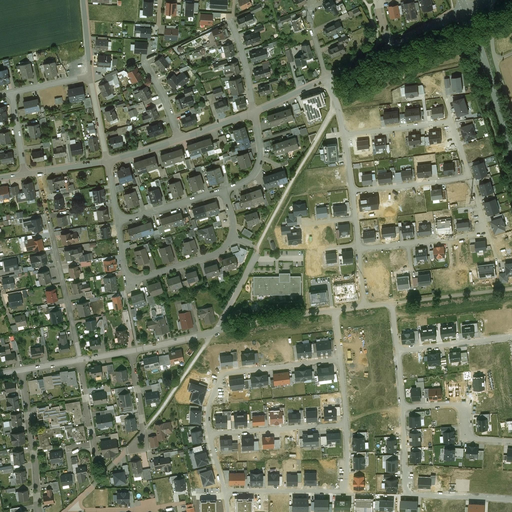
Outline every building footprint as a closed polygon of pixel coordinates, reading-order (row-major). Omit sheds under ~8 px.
[(227,1),(214,0),(210,0),(210,7),(214,7),(214,9),(225,10),(225,8),(227,8),(227,1)] [(248,0),(241,0),(238,1),(242,9),(251,5),(248,0)] [(331,0),(323,4),(327,12),(330,10),(336,7),(335,6),(331,0)] [(430,0),(423,0),(422,0),(423,6),(422,7),(423,11),(424,10),(424,11),(433,9),(430,0)] [(185,1),(184,7),(186,7),(185,15),(193,16),(193,11),(193,3),(191,3),(192,2),(185,1)] [(153,2),(144,2),(143,14),(152,15),(153,2)] [(175,4),(172,3),(167,3),(166,14),(170,15),(171,15),(175,15),(175,13),(176,4),(175,4)] [(336,7),(330,10),(331,10),(334,15),(345,9),(342,3),(335,6),(336,7)] [(413,3),(405,4),(408,19),(416,17),(415,10),(414,4),(413,3)] [(259,5),(250,10),(251,14),(261,9),(259,5)] [(392,6),(389,7),(391,18),(400,17),(400,15),(399,10),(398,6),(393,7),(392,6)] [(212,15),(201,15),(200,24),(212,24),(212,19),(212,15)] [(246,16),(237,19),(240,27),(249,24),(253,22),(251,15),(247,17),(246,16)] [(300,19),(292,22),(295,31),(303,28),(300,19)] [(339,22),(333,24),(337,32),(343,29),(339,22)] [(221,29),(218,30),(217,28),(212,31),(215,41),(218,40),(229,37),(229,35),(228,33),(227,32),(226,28),(226,27),(225,24),(220,27),(221,29)] [(333,24),(324,29),(328,36),(337,32),(333,24)] [(141,28),(140,28),(139,33),(140,33),(140,37),(151,37),(151,28),(147,28),(141,28)] [(166,29),(165,29),(165,38),(165,39),(177,40),(177,30),(175,30),(172,29),(171,29),(171,30),(166,29)] [(252,34),(243,36),(246,45),(256,41),(254,38),(258,36),(257,32),(255,32),(252,33),(252,34)] [(98,41),(97,40),(96,49),(107,50),(108,41),(106,41),(98,41)] [(147,43),(135,42),(135,53),(146,53),(147,43)] [(223,46),(225,52),(226,56),(226,57),(234,55),(232,44),(223,46)] [(309,44),(301,46),(303,51),(302,51),(303,54),(305,63),(306,62),(313,60),(312,57),(309,44)] [(337,46),(328,50),(332,58),(340,54),(340,55),(341,55),(341,54),(344,52),(345,53),(343,47),(338,49),(337,46)] [(258,51),(249,53),(251,62),(261,59),(259,52),(258,51)] [(305,63),(303,54),(298,56),(299,58),(295,59),(297,67),(306,64),(306,62),(305,63)] [(111,57),(98,56),(98,66),(106,66),(110,67),(111,57)] [(162,56),(158,59),(155,62),(157,65),(162,71),(166,68),(166,67),(169,65),(162,56)] [(286,57),(279,59),(281,65),(286,64),(286,63),(288,63),(286,57)] [(54,62),(44,64),(47,76),(57,74),(54,62)] [(224,71),(225,76),(233,74),(233,75),(234,75),(233,74),(240,73),(237,62),(229,64),(230,70),(224,71)] [(30,63),(20,65),(23,78),(33,76),(30,63)] [(62,65),(56,66),(58,74),(66,72),(65,69),(62,65)] [(136,68),(132,71),(131,70),(127,73),(131,79),(133,82),(132,83),(141,78),(138,71),(137,72),(136,69),(137,68),(136,68)] [(263,68),(253,71),(255,79),(265,76),(263,68)] [(7,69),(0,70),(0,83),(9,81),(7,69)] [(183,72),(176,78),(179,82),(181,85),(189,79),(183,72)] [(173,75),(167,80),(169,83),(170,83),(173,88),(177,85),(176,84),(179,82),(176,78),(173,75)] [(461,77),(452,78),(453,90),(456,89),(456,92),(463,92),(461,77)] [(240,78),(229,81),(230,88),(242,85),(240,78)] [(107,82),(99,86),(103,96),(105,96),(107,99),(113,96),(112,93),(113,92),(112,89),(114,89),(112,85),(109,86),(107,82)] [(202,84),(192,87),(194,93),(198,92),(196,88),(203,86),(202,84)] [(242,85),(230,88),(232,94),(243,92),(242,85)] [(268,85),(258,87),(260,96),(270,93),(268,85)] [(146,86),(139,90),(138,90),(140,95),(143,101),(151,96),(146,86)] [(417,86),(405,87),(406,97),(418,96),(418,95),(417,86)] [(82,87),(68,90),(70,102),(84,99),(82,87)] [(190,87),(183,90),(186,96),(193,94),(190,87)] [(221,88),(212,91),(214,96),(223,94),(221,88)] [(321,92),(300,99),(307,120),(321,115),(318,107),(325,104),(321,92)] [(190,96),(185,98),(187,105),(193,103),(190,96)] [(184,97),(175,100),(177,104),(177,103),(179,109),(187,106),(187,105),(185,98),(184,97)] [(90,98),(83,100),(85,108),(92,106),(90,98)] [(237,100),(235,100),(237,109),(246,106),(244,98),(243,98),(237,100)] [(455,109),(466,105),(464,98),(453,101),(455,109)] [(37,99),(23,102),(25,108),(26,113),(33,111),(32,110),(37,109),(38,111),(37,111),(38,113),(41,112),(40,108),(39,108),(37,99)] [(225,100),(214,104),(217,112),(228,108),(225,100)] [(466,105),(455,109),(458,117),(469,113),(466,105)] [(155,107),(146,110),(146,111),(147,110),(149,116),(148,116),(149,120),(158,117),(155,107)] [(433,116),(434,118),(443,117),(442,107),(432,109),(432,110),(433,116)] [(25,108),(18,110),(19,117),(27,116),(26,113),(25,108)] [(113,108),(105,112),(109,121),(117,118),(113,108)] [(413,109),(414,120),(421,119),(419,108),(413,109)] [(290,109),(267,116),(270,126),(293,119),(290,109)] [(414,120),(413,109),(406,110),(407,121),(414,120)] [(392,123),(391,112),(384,112),(386,123),(392,123)] [(192,115),(186,117),(185,115),(181,116),(181,119),(184,127),(195,123),(197,122),(195,123),(192,115),(194,115),(194,114),(192,115)] [(160,123),(151,126),(151,127),(154,135),(163,132),(160,123)] [(38,124),(29,125),(31,137),(40,136),(38,124)] [(466,126),(461,128),(465,141),(476,137),(472,124),(466,126)] [(132,125),(117,128),(118,135),(128,133),(127,131),(133,129),(132,125)] [(244,127),(233,130),(236,140),(247,136),(244,127)] [(298,127),(291,129),(293,136),(300,134),(299,130),(298,127)] [(440,131),(429,133),(430,137),(431,144),(441,143),(440,131)] [(8,132),(4,133),(4,132),(0,132),(0,141),(0,143),(10,142),(10,136),(9,136),(8,132)] [(420,134),(409,135),(410,145),(421,144),(420,137),(420,134)] [(225,135),(218,137),(219,141),(220,145),(227,143),(225,135)] [(121,136),(110,139),(112,148),(123,145),(121,136)] [(250,146),(247,136),(236,140),(238,145),(239,149),(250,146)] [(96,137),(88,139),(91,151),(98,149),(96,137)] [(210,138),(197,143),(200,152),(213,148),(210,138)] [(295,138),(283,141),(286,151),(298,148),(295,138)] [(385,138),(375,139),(375,146),(376,151),(386,150),(386,145),(385,138)] [(52,143),(53,148),(54,158),(59,157),(59,156),(65,155),(66,155),(64,146),(58,147),(58,146),(61,146),(61,145),(63,145),(62,141),(52,143)] [(283,141),(272,145),(275,154),(275,155),(275,154),(282,152),(282,153),(286,151),(283,141)] [(197,143),(187,146),(190,155),(200,152),(197,143)] [(81,144),(70,145),(72,154),(82,152),(81,144)] [(336,144),(323,146),(325,162),(338,160),(337,151),(336,144)] [(181,149),(171,152),(174,162),(185,159),(181,149)] [(42,151),(32,153),(33,162),(44,160),(42,151)] [(4,154),(0,154),(1,163),(2,163),(7,162),(14,161),(12,152),(4,154)] [(171,152),(160,156),(164,166),(170,164),(170,165),(175,164),(174,162),(171,152)] [(239,156),(237,156),(237,157),(241,168),(251,165),(248,157),(252,156),(251,152),(239,156)] [(154,157),(144,160),(147,170),(151,169),(158,167),(154,157)] [(223,159),(214,161),(217,168),(218,167),(217,166),(221,164),(222,165),(224,164),(223,159)] [(144,160),(134,163),(137,174),(144,172),(143,171),(147,170),(144,160)] [(474,172),(486,168),(484,162),(480,163),(474,165),(472,166),(474,172)] [(453,163),(444,164),(445,175),(455,173),(454,167),(453,163)] [(430,165),(418,166),(419,177),(432,176),(432,174),(431,165),(430,165)] [(217,168),(207,171),(208,176),(210,184),(223,180),(220,172),(220,173),(218,168),(218,167),(217,168)] [(121,170),(117,171),(121,183),(132,179),(131,175),(129,168),(125,169),(121,170)] [(486,168),(474,172),(476,178),(483,176),(488,175),(488,174),(486,168)] [(402,179),(403,180),(412,179),(411,169),(406,169),(407,170),(401,171),(402,172),(402,179)] [(284,171),(274,174),(278,184),(287,181),(284,171)] [(391,173),(378,174),(379,183),(392,181),(391,173)] [(199,174),(189,178),(190,182),(191,182),(194,190),(203,187),(199,174)] [(274,174),(263,177),(266,188),(278,184),(274,174)] [(362,176),(363,185),(372,183),(371,174),(362,176)] [(48,180),(50,189),(58,187),(57,183),(64,182),(62,177),(56,178),(48,180)] [(179,181),(169,184),(173,197),(183,193),(179,181)] [(480,190),(492,187),(490,181),(483,183),(479,185),(480,189),(480,190)] [(18,186),(11,187),(12,194),(13,195),(16,195),(17,202),(35,198),(32,182),(23,184),(24,191),(19,192),(18,186)] [(122,184),(115,186),(116,192),(124,190),(122,184)] [(494,192),(492,187),(480,190),(481,192),(483,196),(487,194),(494,192)] [(158,188),(148,191),(149,195),(150,195),(152,203),(162,200),(158,188)] [(435,190),(431,190),(432,199),(442,198),(443,198),(442,191),(442,189),(438,189),(435,189),(435,190)] [(103,190),(93,191),(94,202),(103,201),(105,201),(104,197),(105,197),(104,193),(103,190)] [(260,190),(250,193),(253,204),(263,200),(264,200),(260,190)] [(135,193),(135,191),(134,192),(125,194),(126,199),(129,206),(128,206),(128,207),(138,203),(135,193)] [(250,193),(240,196),(242,201),(244,207),(253,204),(250,193)] [(62,198),(54,200),(55,204),(54,205),(55,209),(64,207),(62,198)] [(495,199),(484,202),(488,215),(499,212),(495,199)] [(242,201),(235,203),(237,209),(244,207),(242,201)] [(216,202),(211,204),(204,206),(207,215),(207,216),(218,212),(218,209),(217,209),(216,206),(217,206),(217,205),(216,205),(216,203),(216,202)] [(305,208),(305,204),(292,205),(293,213),(288,213),(289,218),(296,217),(296,216),(302,215),(307,215),(306,207),(305,208)] [(345,205),(333,207),(334,216),(346,214),(346,211),(345,205)] [(199,207),(196,208),(192,209),(195,219),(199,218),(207,215),(204,206),(199,207)] [(326,207),(316,208),(317,218),(327,216),(327,214),(326,207)] [(106,209),(97,211),(99,220),(108,218),(107,209),(106,209)] [(225,211),(218,213),(220,220),(227,218),(225,211)] [(256,212),(245,216),(248,227),(252,226),(251,224),(259,221),(256,212)] [(181,213),(171,216),(174,225),(184,222),(182,218),(181,213)] [(65,216),(57,218),(59,226),(67,224),(65,216)] [(171,216),(160,219),(162,225),(163,229),(164,229),(163,228),(169,226),(169,227),(174,225),(171,216)] [(297,225),(296,217),(289,218),(286,218),(287,226),(297,225)] [(491,221),(495,234),(506,230),(505,226),(504,221),(503,221),(502,218),(502,217),(495,220),(491,221)] [(40,219),(31,220),(32,225),(28,226),(29,230),(31,230),(32,232),(43,230),(40,219)] [(150,222),(139,226),(142,236),(153,232),(150,222)] [(468,222),(457,223),(458,231),(469,229),(468,222)] [(349,224),(338,226),(338,230),(339,235),(350,234),(349,224)] [(412,225),(402,226),(403,237),(414,236),(412,225)] [(422,226),(419,226),(420,235),(431,234),(430,225),(427,225),(422,225),(422,226)] [(139,226),(128,230),(131,239),(134,238),(142,236),(139,226)] [(202,229),(197,231),(199,237),(204,235),(206,243),(216,240),(211,226),(202,229)] [(281,235),(287,234),(287,233),(290,233),(290,226),(281,227),(281,235)] [(100,229),(102,238),(111,236),(109,227),(108,228),(100,229)] [(395,227),(382,228),(383,238),(396,237),(395,233),(395,227)] [(69,233),(61,235),(63,245),(71,243),(77,241),(76,237),(77,237),(76,234),(81,234),(80,228),(71,229),(72,234),(70,234),(69,233)] [(249,231),(244,228),(241,233),(246,236),(249,231)] [(288,245),(301,243),(300,232),(296,232),(296,231),(292,232),(290,233),(287,233),(287,234),(288,245)] [(374,231),(363,232),(364,242),(376,241),(374,231)] [(170,236),(165,238),(167,245),(173,243),(170,236)] [(41,239),(33,241),(32,239),(25,241),(26,246),(27,251),(34,249),(35,250),(43,248),(41,239)] [(193,240),(184,242),(186,249),(188,254),(187,254),(188,254),(197,251),(193,240)] [(485,241),(475,242),(475,244),(476,252),(487,250),(485,241)] [(169,246),(159,249),(164,262),(174,259),(169,246)] [(437,247),(433,248),(434,250),(435,258),(445,257),(444,246),(441,247),(441,246),(437,247)] [(65,251),(66,256),(81,251),(81,248),(65,251)] [(146,252),(145,249),(144,249),(135,252),(139,265),(149,261),(146,252)] [(238,249),(232,251),(234,256),(234,257),(240,255),(238,249)] [(426,249),(416,250),(417,257),(417,261),(428,260),(427,256),(426,249)] [(82,255),(81,251),(66,256),(67,261),(75,259),(75,256),(78,255),(79,256),(82,255)] [(351,251),(342,252),(342,256),(343,263),(353,262),(351,251)] [(45,254),(31,257),(33,266),(33,267),(33,266),(47,263),(45,254)] [(234,256),(222,260),(225,270),(237,266),(234,257),(234,256)] [(5,264),(3,264),(4,271),(14,269),(18,269),(18,267),(16,259),(4,261),(5,264)] [(113,260),(104,261),(105,270),(116,269),(115,265),(116,265),(116,262),(115,262),(114,259),(113,260)] [(216,264),(204,268),(207,277),(219,273),(216,264)] [(21,266),(18,267),(18,269),(14,269),(15,274),(18,274),(23,273),(21,266)] [(77,266),(69,268),(71,278),(79,276),(79,274),(80,274),(79,270),(78,270),(77,266)] [(48,271),(38,273),(40,284),(45,283),(51,282),(48,271)] [(196,271),(185,274),(187,280),(188,283),(198,280),(196,271)] [(279,276),(253,276),(253,295),(290,295),(301,295),(301,276),(290,276),(290,273),(279,273),(279,276)] [(508,282),(507,275),(507,276),(506,273),(499,274),(500,283),(508,282)] [(429,274),(418,275),(419,278),(419,283),(419,285),(430,284),(429,274)] [(108,277),(104,278),(106,291),(117,289),(115,276),(108,277)] [(179,276),(167,280),(171,289),(182,286),(181,282),(179,276)] [(9,278),(2,280),(4,288),(14,286),(13,279),(13,278),(9,278)] [(81,282),(72,284),(75,293),(83,291),(89,289),(88,284),(81,286),(81,282)] [(160,282),(155,283),(155,284),(148,286),(151,295),(153,294),(163,292),(160,282)] [(55,289),(46,291),(47,297),(46,297),(48,302),(57,300),(55,289)] [(326,290),(309,292),(310,302),(314,302),(315,304),(324,303),(324,301),(327,300),(326,290)] [(142,293),(131,296),(134,307),(146,303),(142,293)] [(151,295),(147,297),(149,305),(156,303),(153,294),(151,295)] [(20,295),(8,298),(10,307),(22,305),(20,295)] [(120,295),(112,297),(114,309),(122,307),(120,297),(120,295)] [(87,302),(77,304),(77,305),(80,316),(90,314),(90,313),(89,313),(88,308),(87,302)] [(202,309),(197,310),(199,318),(204,317),(205,323),(214,321),(211,307),(202,309)] [(154,310),(154,309),(153,309),(152,309),(152,310),(151,311),(151,313),(152,314),(152,315),(153,316),(154,317),(153,317),(152,318),(152,319),(153,320),(154,321),(164,318),(163,315),(156,317),(155,316),(156,315),(156,314),(156,313),(156,312),(155,310),(154,310)] [(56,311),(50,312),(50,313),(52,322),(62,320),(60,310),(56,311)] [(189,312),(179,314),(182,328),(184,328),(188,327),(192,326),(189,312)] [(24,315),(15,317),(16,321),(16,324),(17,326),(26,325),(24,315)] [(154,321),(147,322),(149,328),(155,327),(156,330),(154,331),(155,336),(160,335),(159,333),(167,331),(165,326),(164,318),(154,321)] [(95,321),(86,322),(87,329),(89,329),(89,333),(97,330),(98,329),(98,328),(98,327),(99,327),(104,326),(102,319),(99,320),(97,323),(97,324),(96,325),(95,321)] [(441,327),(442,338),(456,336),(455,325),(441,327)] [(473,325),(462,327),(463,337),(475,335),(474,332),(473,325)] [(421,330),(422,340),(436,339),(435,328),(421,330)] [(126,330),(116,331),(118,342),(127,340),(126,330)] [(413,332),(402,334),(403,344),(415,342),(414,340),(413,332)] [(60,335),(59,336),(60,344),(67,343),(66,335),(65,335),(60,335)] [(99,339),(89,340),(91,349),(100,347),(99,339)] [(322,342),(324,354),(331,353),(331,350),(329,341),(322,342)] [(322,342),(315,343),(316,343),(317,352),(317,355),(324,354),(322,342)] [(60,344),(59,344),(59,348),(60,348),(60,352),(64,351),(65,352),(69,351),(68,343),(67,343),(60,344)] [(303,344),(304,357),(311,356),(311,353),(310,344),(310,343),(303,344)] [(303,344),(296,345),(297,358),(304,357),(303,344)] [(9,346),(0,347),(0,354),(5,354),(4,352),(10,351),(9,346)] [(42,347),(31,349),(32,353),(33,353),(34,358),(38,357),(38,356),(43,355),(42,347)] [(181,350),(169,353),(170,359),(171,361),(174,360),(174,363),(179,362),(178,359),(183,358),(181,350)] [(10,351),(4,352),(5,354),(7,364),(16,362),(14,354),(11,354),(10,351)] [(453,352),(450,353),(451,362),(461,360),(460,353),(460,352),(457,352),(456,351),(453,352)] [(244,354),(241,354),(242,364),(254,363),(254,362),(253,353),(249,353),(249,352),(244,353),(244,354)] [(467,352),(460,353),(461,360),(462,360),(462,361),(468,361),(467,352)] [(439,353),(428,354),(429,365),(441,364),(440,358),(439,353)] [(163,355),(157,357),(159,365),(165,364),(163,355)] [(231,355),(220,356),(221,365),(232,364),(232,361),(231,355)] [(157,356),(143,359),(143,361),(145,369),(159,365),(157,357),(157,356)] [(100,365),(91,366),(91,368),(89,369),(89,373),(91,373),(92,377),(101,376),(101,377),(105,377),(104,372),(102,372),(101,366),(100,365)] [(318,380),(326,379),(325,367),(317,368),(318,375),(318,380)] [(332,367),(325,367),(326,379),(333,378),(333,374),(332,367)] [(126,369),(116,371),(117,381),(128,379),(126,369)] [(311,369),(302,370),(303,379),(312,378),(311,371),(311,369)] [(302,370),(294,371),(294,373),(295,380),(303,379),(302,370)] [(68,371),(60,372),(60,374),(61,382),(67,381),(68,385),(76,383),(74,372),(68,373),(68,371)] [(288,372),(280,373),(282,384),(289,383),(289,377),(288,372)] [(280,373),(273,374),(273,379),(274,385),(282,384),(280,373)] [(51,376),(43,377),(43,379),(45,389),(45,386),(48,385),(48,387),(54,386),(53,385),(61,383),(61,382),(60,374),(51,375),(51,376)] [(267,375),(258,376),(260,385),(268,384),(267,377),(267,375)] [(258,376),(250,377),(250,379),(251,386),(260,385),(258,376)] [(229,380),(230,388),(244,387),(243,380),(243,378),(229,380)] [(43,379),(37,380),(29,382),(31,393),(37,392),(37,391),(36,391),(36,388),(40,388),(41,390),(45,390),(45,389),(43,379)] [(14,382),(5,383),(6,392),(16,390),(14,382)] [(420,388),(420,391),(425,391),(425,389),(424,382),(416,382),(417,388),(420,388)] [(191,400),(201,403),(206,389),(191,384),(189,390),(194,391),(191,400)] [(417,388),(411,388),(412,401),(421,400),(420,391),(420,388),(417,388)] [(441,388),(429,389),(430,397),(430,400),(442,399),(441,388)] [(104,392),(92,394),(94,404),(107,402),(105,392),(104,392)] [(158,392),(145,394),(147,404),(159,402),(159,400),(158,392)] [(119,395),(120,401),(130,399),(129,393),(128,393),(119,395)] [(17,396),(8,397),(9,404),(8,404),(9,409),(13,408),(19,407),(17,396)] [(131,399),(130,399),(120,401),(118,402),(119,406),(121,406),(121,408),(121,409),(122,412),(132,410),(131,404),(132,404),(131,399)] [(79,402),(65,404),(66,411),(66,412),(70,411),(72,410),(73,411),(74,411),(75,419),(80,418),(79,417),(82,416),(79,402)] [(48,407),(38,409),(38,412),(44,411),(45,418),(51,417),(52,420),(51,420),(52,422),(52,421),(52,424),(58,423),(58,422),(68,420),(66,412),(66,411),(59,412),(58,407),(52,408),(52,410),(48,410),(48,407)] [(198,410),(191,409),(191,410),(190,422),(200,423),(201,410),(198,410)] [(335,409),(323,409),(324,420),(336,419),(336,415),(336,409),(335,409)] [(226,415),(226,420),(231,420),(231,411),(222,411),(222,416),(226,415)] [(270,412),(271,423),(282,422),(281,411),(270,412)] [(316,411),(306,411),(306,422),(317,421),(316,411)] [(20,413),(11,414),(13,425),(22,424),(20,413)] [(300,413),(288,413),(288,422),(300,422),(300,419),(300,413)] [(105,415),(97,416),(98,421),(97,422),(98,428),(112,425),(110,415),(110,414),(105,415)] [(128,414),(120,416),(121,423),(125,422),(125,419),(129,419),(128,414)] [(246,414),(234,415),(235,426),(247,426),(246,414)] [(222,416),(215,416),(216,427),(227,426),(226,420),(226,415),(222,416)] [(264,415),(252,415),(252,425),(264,424),(264,415)] [(416,416),(409,417),(410,426),(421,426),(420,416),(416,416)] [(129,419),(125,419),(125,422),(127,430),(136,429),(134,418),(129,419)] [(481,419),(477,420),(477,430),(488,430),(487,421),(487,419),(481,419)] [(170,423),(159,425),(161,434),(164,433),(172,432),(170,423)] [(164,433),(161,434),(159,425),(157,425),(157,427),(156,427),(158,439),(165,438),(164,433)] [(73,428),(67,429),(68,437),(76,436),(77,441),(85,439),(83,426),(73,428)] [(44,433),(43,434),(38,435),(40,447),(42,447),(49,446),(49,445),(48,437),(51,436),(52,434),(61,432),(60,427),(43,430),(44,433)] [(199,430),(191,431),(193,442),(202,441),(201,430),(199,430)] [(451,431),(443,432),(443,433),(444,442),(455,442),(455,438),(455,434),(454,434),(454,431),(451,431)] [(23,432),(13,433),(12,434),(11,434),(12,438),(14,438),(15,444),(25,442),(24,435),(23,436),(23,432)] [(310,434),(311,446),(318,446),(317,433),(310,434)] [(339,433),(326,433),(326,436),(327,443),(340,443),(339,433)] [(410,433),(410,445),(421,444),(421,433),(413,433),(410,433)] [(303,447),(311,446),(310,434),(302,434),(303,438),(303,447)] [(157,436),(155,436),(156,443),(150,444),(151,447),(158,446),(157,436)] [(265,437),(262,437),(262,448),(273,448),(274,448),(273,440),(273,437),(270,437),(270,436),(265,436),(265,437)] [(253,437),(241,438),(242,450),(253,449),(253,441),(253,437)] [(358,437),(353,438),(353,450),(365,449),(365,437),(358,437)] [(111,440),(101,442),(102,451),(104,451),(104,456),(115,455),(114,452),(118,452),(116,440),(116,439),(111,440)] [(231,439),(220,440),(220,449),(232,449),(231,443),(231,439)] [(391,440),(387,440),(388,452),(397,451),(396,440),(391,440)] [(193,447),(195,454),(203,452),(201,445),(193,447)] [(478,447),(467,446),(466,457),(477,458),(478,458),(478,451),(478,447)] [(455,449),(455,456),(463,457),(464,448),(453,448),(453,449),(455,449)] [(453,449),(445,449),(444,459),(454,460),(455,456),(455,449),(453,449)] [(23,451),(13,452),(15,464),(24,463),(23,451)] [(61,451),(50,453),(51,463),(58,462),(58,461),(63,461),(61,451)] [(195,454),(194,454),(197,465),(208,462),(205,451),(203,452),(195,454)] [(413,451),(410,451),(411,456),(410,456),(411,462),(421,462),(421,451),(413,451)] [(358,457),(354,457),(354,468),(365,468),(365,456),(358,457)] [(155,468),(164,467),(163,459),(162,459),(161,459),(161,460),(159,460),(158,459),(154,460),(155,468)] [(140,460),(131,462),(132,472),(133,477),(141,476),(140,470),(142,470),(140,460)] [(393,460),(386,460),(386,461),(387,471),(398,471),(398,460),(393,460)] [(77,468),(76,468),(76,472),(78,482),(85,481),(84,474),(86,474),(85,467),(77,468)] [(150,468),(143,470),(145,479),(151,478),(150,468)] [(25,471),(15,472),(16,477),(17,482),(26,481),(25,471)] [(124,472),(113,474),(115,484),(126,482),(124,474),(124,472)] [(316,473),(304,473),(304,485),(316,485),(316,473)] [(71,474),(60,476),(63,489),(69,488),(69,485),(73,485),(71,474)] [(279,474),(268,474),(268,484),(279,484),(279,476),(279,474)] [(290,474),(287,474),(287,485),(297,485),(297,482),(297,475),(290,475),(290,474)] [(354,477),(354,490),(364,489),(364,477),(354,477)] [(175,482),(177,490),(185,488),(183,478),(177,479),(175,479),(175,482)] [(419,478),(419,488),(430,488),(431,484),(431,479),(427,479),(428,478),(424,478),(424,479),(419,478)] [(398,479),(387,479),(387,482),(385,482),(385,489),(387,489),(387,492),(398,492),(398,488),(398,483),(398,479)] [(27,490),(17,492),(19,492),(19,496),(19,497),(19,500),(28,499),(27,494),(27,490)] [(121,493),(117,493),(117,503),(121,503),(125,503),(129,503),(129,500),(129,493),(125,493),(121,493)] [(48,495),(43,496),(44,504),(54,503),(52,494),(48,495)] [(300,498),(300,511),(306,511),(308,511),(308,506),(308,498),(300,498)] [(201,501),(200,511),(215,511),(215,501),(210,501),(210,500),(206,500),(206,501),(201,501)] [(343,500),(335,500),(335,511),(343,511),(343,500)] [(343,500),(343,511),(351,511),(351,500),(343,500)] [(393,501),(380,500),(380,501),(380,509),(380,510),(393,510),(393,501)] [(408,511),(409,501),(401,500),(400,511),(408,511)] [(417,511),(418,501),(409,501),(408,511),(417,511)]
